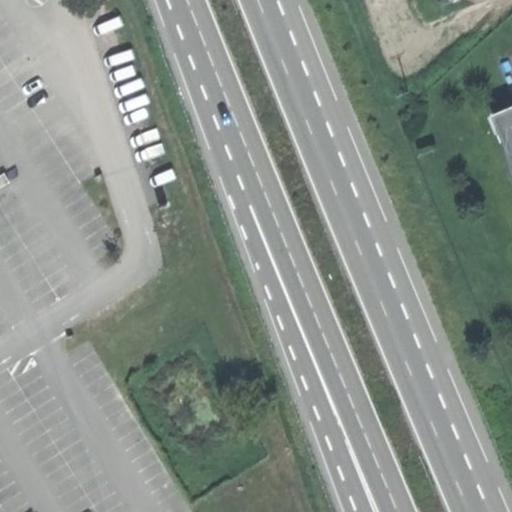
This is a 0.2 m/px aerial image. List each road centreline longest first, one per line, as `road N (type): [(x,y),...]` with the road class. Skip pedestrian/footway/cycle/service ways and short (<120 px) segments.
road 1 (trunk): [(468,511),(258,0)]
road 2 (trunk): [(268,198),(398,511)]
road 3 (trunk): [(268,198),(271,278),(363,511)]
road 4 (trunk): [(190,0),(268,198)]
